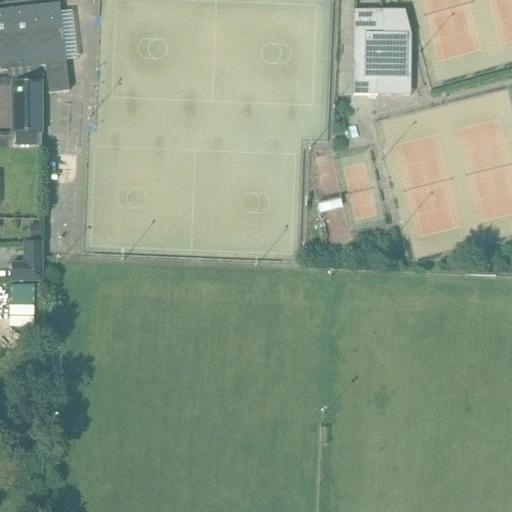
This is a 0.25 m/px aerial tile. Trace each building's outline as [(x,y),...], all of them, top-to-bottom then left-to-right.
[(59,5),(0,11),(0,71),(3,71),(4,79),(45,75),(44,67),(46,67),(49,95),(69,93),(67,75),(66,61),(60,13),(59,8),(59,5)] [(354,64),(353,96),(377,96),(378,79),(400,80),(400,44),(401,35),(389,35),(384,35),(385,12),(382,12),(380,12),(357,11),(354,11),(354,39),(354,64)] [(41,84),(12,84),(13,134),(16,134),(39,134),(41,134),(41,84)] [(30,227),(30,241),(41,241),(41,227),(30,227)] [(23,263),(11,263),(11,283),(43,284),(43,243),(24,243),(23,263)]
